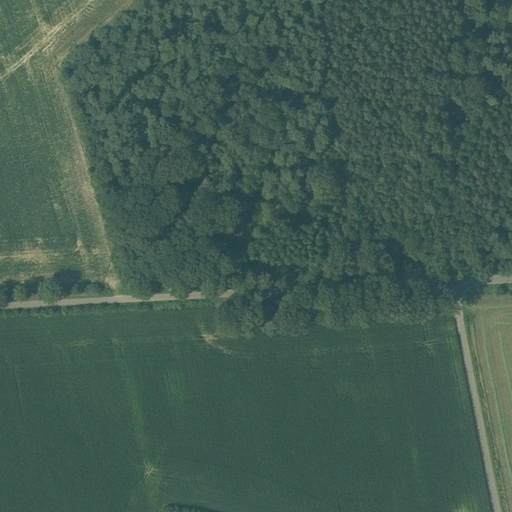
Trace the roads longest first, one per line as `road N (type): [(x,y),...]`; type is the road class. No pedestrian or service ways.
road 1 (unclassified): [(451,280),(0,306)]
road 2 (unclassified): [(451,280),(496,511)]
